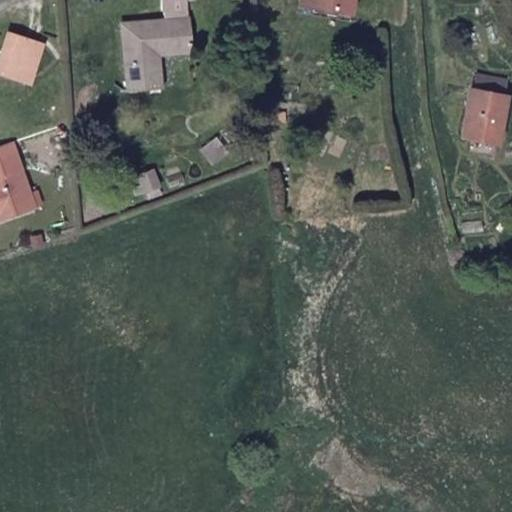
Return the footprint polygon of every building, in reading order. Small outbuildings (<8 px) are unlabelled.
[(188,4),(188,0),(155,0),(155,28),(119,27),(118,93),(147,94),(150,58),(181,59),(181,12),(181,4),(188,4)] [(200,0),(188,0),(188,4),(181,4),(181,12),(201,12),(200,0)] [(296,0),(292,22),(344,34),(346,22),(309,15),(311,0),(296,0)] [(311,0),(309,15),(346,22),(350,0),(311,0)] [(455,99),(447,144),(486,151),(493,106),(490,105),(491,88),(462,82),(458,100),(455,99)] [(13,143),(0,147),(0,221),(36,208),(13,143)]
